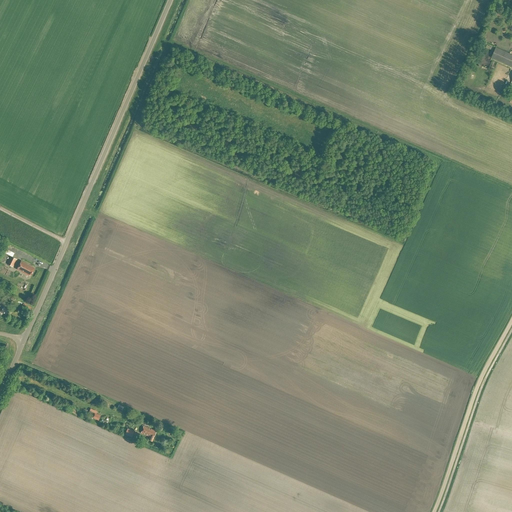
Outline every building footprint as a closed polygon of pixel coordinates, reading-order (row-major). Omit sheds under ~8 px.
[(511,66),(511,54),(496,47),(491,58),(511,66)] [(13,267),(17,259),(10,256),(6,263),(13,267)] [(17,269),(29,276),(30,274),(31,275),(34,268),(21,261),(17,269)] [(0,315),(1,316),(3,313),(7,315),(10,309),(3,306),(0,304),(0,315)] [(89,411),(88,414),(89,415),(92,416),(92,418),(98,421),(100,416),(96,414),(89,411)] [(152,441),(156,431),(144,426),(141,433),(149,436),(148,439),(152,441)] [(142,441),(144,437),(140,435),(141,434),(137,432),(136,435),(133,434),(135,430),(128,428),(124,437),(127,438),(128,436),(132,438),(132,436),(135,437),(135,438),(142,441)]
